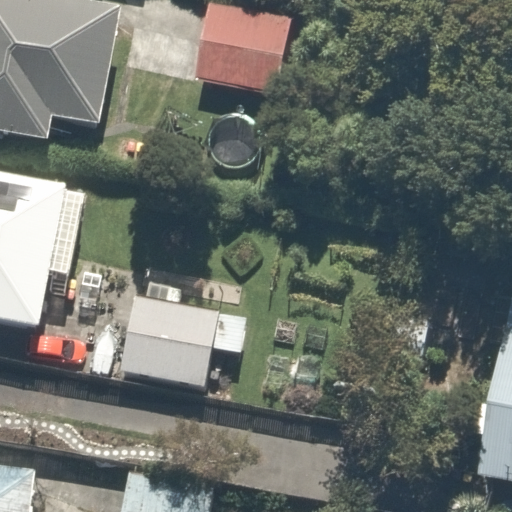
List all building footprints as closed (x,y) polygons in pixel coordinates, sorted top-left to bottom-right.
[(120,24),(0,0),(0,143),(42,151),(47,127),(97,137),(120,24)] [(303,0),(204,0),(203,85),(301,87),(303,0)] [(70,284),(89,198),(0,179),(0,331),(36,339),(49,279),(70,284)] [(451,311),(398,298),(385,349),(438,363),(451,311)] [(245,314),(128,299),(119,378),(208,389),(213,351),(240,354),(245,314)] [(511,301),(478,480),(511,486),(511,301)] [(199,511),(203,484),(124,474),(118,511),(199,511)] [(0,511),(27,511),(31,486),(0,482),(0,511)]
